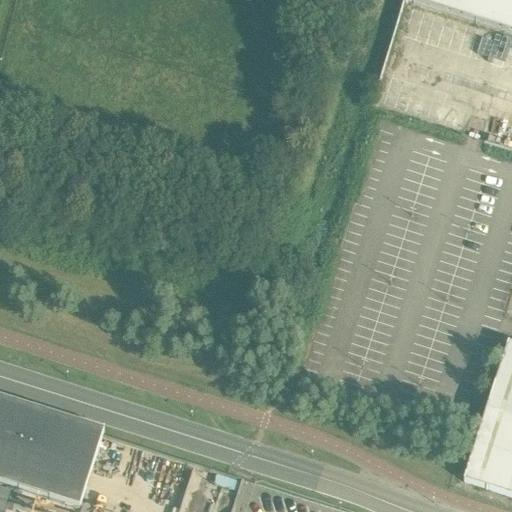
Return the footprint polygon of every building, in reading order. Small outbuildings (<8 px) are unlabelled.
[(511,0),(413,0),(412,4),(511,35),(511,0)] [(511,347),(508,346),(464,484),(511,499),(511,347)] [(0,401),(0,484),(79,510),(102,439),(104,434),(0,401)] [(137,474),(229,475),(115,440),(113,447),(135,454),(103,453),(126,460),(125,471),(137,474)] [(0,511),(5,511),(12,493),(0,489),(0,511)]
